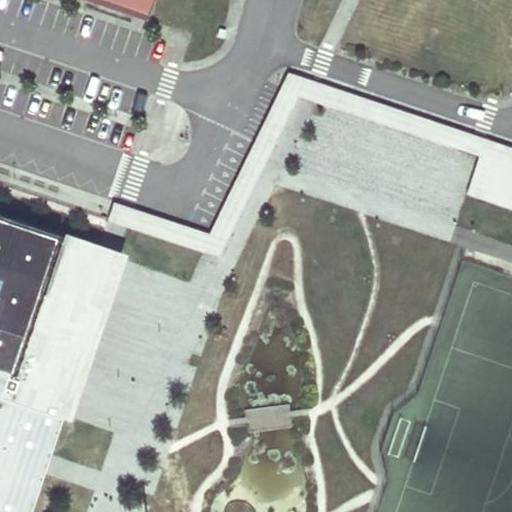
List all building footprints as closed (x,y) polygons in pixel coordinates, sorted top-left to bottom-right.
[(100,0),(153,13),(156,0),(100,0)] [(479,159),(486,139),(292,70),(213,232),(116,199),(110,218),(222,254),(299,98),(479,159)] [(486,139),(479,159),(466,195),(511,211),(511,147),(494,141),(486,139)] [(0,511),(31,511),(63,418),(82,364),(61,358),(99,247),(43,226),(42,229),(41,234),(27,229),(29,225),(2,216),(0,220),(0,511)] [(42,229),(29,225),(27,229),(41,234),(42,229)] [(82,364),(63,418),(71,421),(127,256),(99,247),(61,358),(82,364)]
